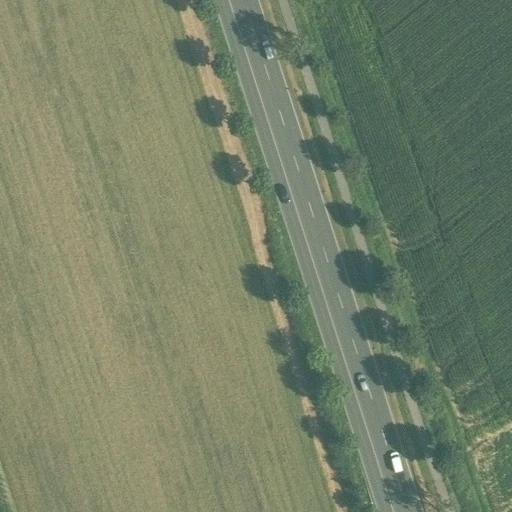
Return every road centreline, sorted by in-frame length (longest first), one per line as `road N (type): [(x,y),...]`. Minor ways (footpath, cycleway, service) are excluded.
road 1 (primary): [(404,511),(238,0)]
road 2 (track): [(183,0),(339,511)]
